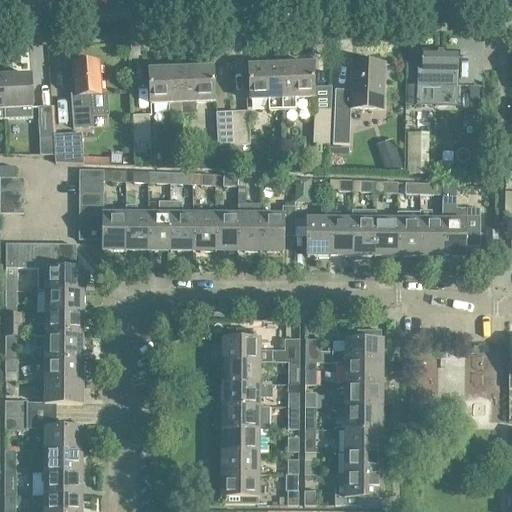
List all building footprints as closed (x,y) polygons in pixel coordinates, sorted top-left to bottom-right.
[(456,106),(456,89),(457,55),(422,54),(422,70),(418,70),(417,86),(407,86),(406,106),(417,106),(456,106)] [(281,112),(279,63),(274,63),(274,68),(248,69),(250,103),(268,102),(268,113),(281,112)] [(285,63),(279,63),(281,112),(295,112),(295,101),(312,101),(313,128),(313,146),(328,147),(330,92),(312,92),(311,67),(286,68),(285,63)] [(335,92),(334,124),(333,145),(349,146),(350,110),(382,111),(384,65),(351,64),(350,93),(335,92)] [(182,116),(180,66),(174,67),(174,72),(149,73),(150,107),(168,106),(168,117),(182,116)] [(180,66),(182,116),(195,116),(195,105),(213,104),(212,71),(186,71),(185,66),(180,66)] [(72,83),(68,83),(71,122),(91,120),(89,99),(100,98),(98,67),(71,67),(72,83)] [(2,78),(4,113),(4,122),(32,120),(32,111),(30,77),(2,78)] [(51,109),(38,109),(39,139),(53,138),(51,109)] [(232,113),(233,147),(250,147),(248,112),(232,113)] [(233,147),(232,113),(216,113),(218,148),(233,147)] [(149,115),(132,116),(133,151),(150,150),(149,115)] [(408,134),(408,140),(407,176),(428,176),(428,140),(428,123),(410,123),(410,134),(408,134)] [(82,137),(53,138),(55,167),(83,168),(82,137)] [(393,141),(376,146),(385,175),(401,169),(393,141)] [(0,181),(16,182),(16,170),(0,170),(0,181)] [(125,184),(125,173),(111,172),(111,183),(125,184)] [(125,173),(125,184),(147,185),(148,174),(125,173)] [(79,186),(102,186),(102,174),(79,174),(79,186)] [(148,174),(147,185),(170,186),(170,175),(148,174)] [(170,175),(170,186),(192,187),(192,176),(170,175)] [(214,177),(192,176),(192,187),(214,188),(214,177)] [(223,177),(223,188),(237,188),(237,178),(223,177)] [(295,180),(295,203),(311,203),(311,180),(295,180)] [(24,182),(16,182),(0,181),(0,194),(23,194),(24,182)] [(339,182),(338,193),(351,193),(352,183),(339,182)] [(362,183),(361,194),(373,195),(374,184),(362,183)] [(384,184),(384,195),(396,195),(396,184),(384,184)] [(418,196),(418,185),(406,184),(405,195),(418,196)] [(434,185),(418,185),(418,196),(434,197),(434,185)] [(102,186),(79,186),(79,197),(102,197),(102,186)] [(238,191),(237,218),(236,255),(259,256),(259,218),(248,218),(249,210),(245,208),(245,191),(238,191)] [(23,194),(0,194),(0,205),(23,205),(23,194)] [(79,197),(79,208),(102,209),(102,197),(79,197)] [(441,224),(440,261),(463,261),(463,250),(478,250),(478,213),(456,213),(457,200),(442,200),(442,224),(441,224)] [(23,205),(0,205),(0,217),(23,217),(23,205)] [(159,217),(147,217),(146,255),(169,255),(170,205),(158,206),(159,217)] [(183,205),(170,205),(169,255),(191,255),(192,217),(182,217),(183,205)] [(102,209),(79,208),(78,220),(102,220),(102,209)] [(259,218),(259,256),(282,256),(282,238),(294,238),(295,208),(282,208),(282,218),(259,218)] [(126,217),(125,217),(124,255),(146,255),(147,217),(137,217),(136,209),(126,209),(126,217)] [(328,260),(329,212),(321,213),(320,223),(306,223),(306,260),(328,260)] [(329,212),(328,260),(351,260),(351,223),(341,223),(341,216),(331,216),(331,212),(329,212)] [(440,261),(441,224),(432,224),(432,212),(420,212),(420,224),(418,224),(418,261),(440,261)] [(124,255),(125,217),(102,217),(102,254),(124,255)] [(214,217),(192,217),(191,255),(214,255),(214,217)] [(237,218),(214,217),(214,255),(236,255),(237,218)] [(102,220),(78,220),(78,231),(102,231),(102,220)] [(373,261),(373,223),(351,223),(351,260),(373,261)] [(395,261),(395,224),(373,223),(373,261),(395,261)] [(395,224),(395,261),(418,261),(418,224),(395,224)] [(102,231),(78,231),(78,243),(102,243),(102,231)] [(498,232),(485,233),(485,248),(498,247),(498,232)] [(6,270),(17,270),(17,247),(5,247),(5,270),(6,270)] [(17,270),(29,270),(29,247),(17,247),(17,270)] [(40,247),(29,247),(29,270),(40,270),(40,247)] [(46,271),(51,271),(52,247),(40,247),(40,270),(46,270),(46,271)] [(51,271),(63,271),(63,247),(52,247),(51,271)] [(75,247),(63,247),(63,271),(75,271),(75,270),(75,249),(75,247)] [(6,294),(17,294),(17,270),(6,270),(6,294)] [(75,270),(75,271),(63,271),(51,271),(46,271),(46,294),(83,294),(84,270),(75,270)] [(17,294),(6,294),(6,295),(5,316),(17,316),(17,295),(17,294)] [(83,294),(46,294),(46,317),(83,317),(83,294)] [(5,316),(5,339),(16,339),(22,338),(22,316),(17,316),(5,316)] [(46,317),(45,339),(83,339),(83,317),(46,317)] [(222,363),(260,363),(300,363),(301,340),(285,340),(285,352),(260,351),(260,342),(255,341),(252,331),(237,330),(236,341),(222,341),(222,363)] [(345,364),(383,364),(383,343),(380,343),(381,334),(381,333),(357,332),(357,334),(357,342),(345,342),(345,352),(321,352),(321,341),(306,340),(306,363),(345,363),(345,364)] [(4,360),(16,361),(16,339),(5,339),(4,360)] [(83,362),(83,339),(45,339),(35,339),(35,350),(45,350),(45,361),(83,362)] [(503,354),(472,354),(472,386),(502,387),(503,354)] [(16,361),(4,360),(4,375),(15,376),(16,361)] [(83,362),(45,361),(45,384),(83,384),(83,362)] [(222,363),(221,386),(259,386),(260,363),(222,363)] [(345,364),(344,386),(382,386),(383,364),(345,364)] [(169,369),(158,394),(188,408),(200,384),(169,369)] [(317,384),(317,370),(306,370),(306,384),(317,384)] [(289,371),(288,386),(300,386),(301,371),(289,371)] [(45,384),(45,405),(45,406),(56,406),(82,407),(83,384),(45,384)] [(272,399),(273,387),(259,387),(259,386),(221,386),(221,407),(259,408),(259,398),(272,399)] [(344,386),(344,409),(382,409),(382,386),(344,386)] [(289,392),(288,408),(300,408),(301,393),(289,392)] [(306,408),(317,409),(317,392),(306,392),(306,408)] [(4,405),(4,420),(26,421),(27,405),(4,405)] [(221,407),(221,430),(259,430),(259,408),(221,407)] [(317,409),(306,408),(306,431),(317,431),(317,409)] [(344,409),(344,431),(382,431),(382,409),(344,409)] [(299,410),(287,410),(287,432),(299,432),(299,410)] [(26,421),(4,420),(4,433),(26,433),(26,421)] [(259,430),(221,430),(220,452),(258,453),(259,430)] [(382,431),(344,431),(344,454),(381,454),(382,431)] [(43,433),(43,457),(81,458),(81,434),(43,433)] [(288,437),(287,453),(299,453),(300,438),(288,437)] [(317,437),(306,437),(306,453),(317,453),(317,437)] [(258,453),(220,452),(220,475),(258,475),(258,453)] [(381,454),(344,454),(343,477),(381,477),(381,454)] [(4,457),(4,471),(15,471),(15,457),(4,457)] [(43,457),(43,479),(81,480),(81,458),(43,457)] [(288,460),(288,476),(300,476),(300,460),(288,460)] [(305,460),(305,474),(316,474),(317,460),(305,460)] [(258,475),(220,475),(220,499),(258,499),(258,475)] [(381,477),(343,477),(335,476),(335,487),(343,488),(343,500),(381,501),(381,477)] [(4,479),(3,493),(15,493),(15,479),(4,479)] [(43,479),(42,501),(80,502),(81,480),(43,479)] [(299,490),(288,490),(288,505),(299,505),(299,490)] [(316,491),(305,491),(305,504),(316,504),(316,491)] [(3,501),(3,511),(14,511),(15,501),(3,501)] [(42,501),(42,511),(80,511),(80,502),(42,501)]
